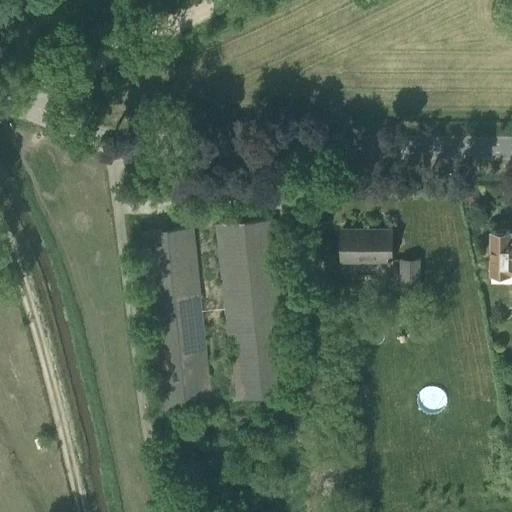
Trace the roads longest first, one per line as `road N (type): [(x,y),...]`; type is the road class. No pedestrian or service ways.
road 1 (tertiary): [(511,152),(213,153),(123,145)]
road 2 (unclassified): [(190,511),(150,469),(141,429),(123,145)]
road 3 (track): [(85,511),(0,239)]
road 4 (track): [(34,89),(229,0)]
